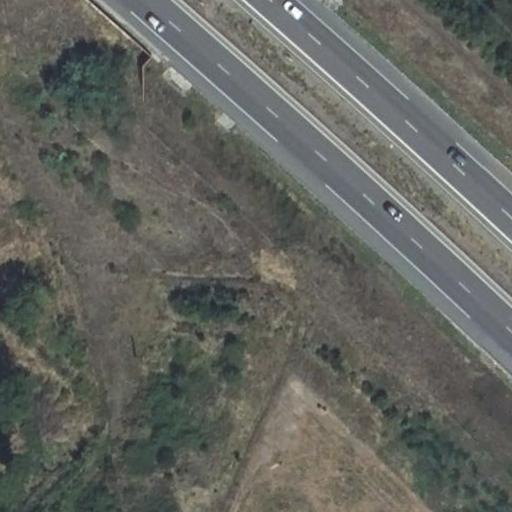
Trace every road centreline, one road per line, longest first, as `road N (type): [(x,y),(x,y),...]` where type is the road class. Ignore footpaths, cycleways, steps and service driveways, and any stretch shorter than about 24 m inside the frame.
road 1 (motorway): [(136,0),(511,335)]
road 2 (motorway): [(511,193),(283,0)]
